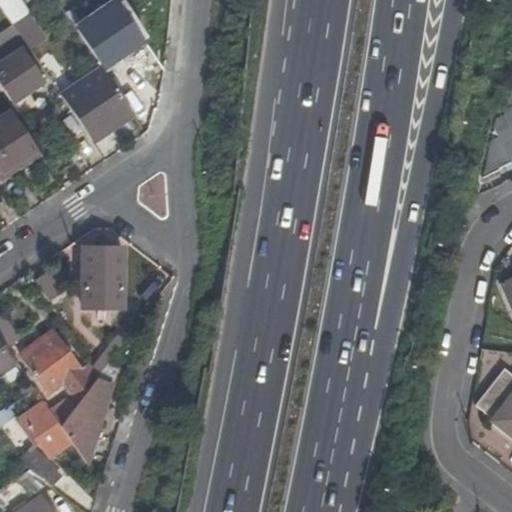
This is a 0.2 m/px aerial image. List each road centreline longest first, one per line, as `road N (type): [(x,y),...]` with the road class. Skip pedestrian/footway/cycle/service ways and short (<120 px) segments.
road 1 (motorway): [(318,0),(272,300),(229,511)]
road 2 (motorway): [(340,360),(394,292),(450,0)]
road 3 (motorway): [(340,360),(402,0)]
road 4 (residential): [(511,205),(482,219),(447,398),(458,460),(511,501)]
road 5 (residential): [(183,251),(183,296),(123,511)]
road 6 (motorway): [(309,511),(340,360)]
road 7 (residential): [(198,0),(186,127)]
road 8 (residential): [(186,127),(183,251)]
road 9 (residential): [(0,259),(101,191)]
